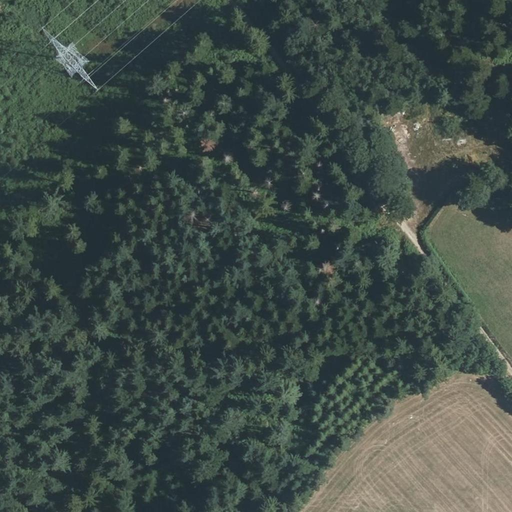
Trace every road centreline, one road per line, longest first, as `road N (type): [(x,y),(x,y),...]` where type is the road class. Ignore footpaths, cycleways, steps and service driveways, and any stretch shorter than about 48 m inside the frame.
road 1 (track): [(511,365),(397,229),(235,0)]
road 2 (track): [(397,229),(430,174),(511,135)]
